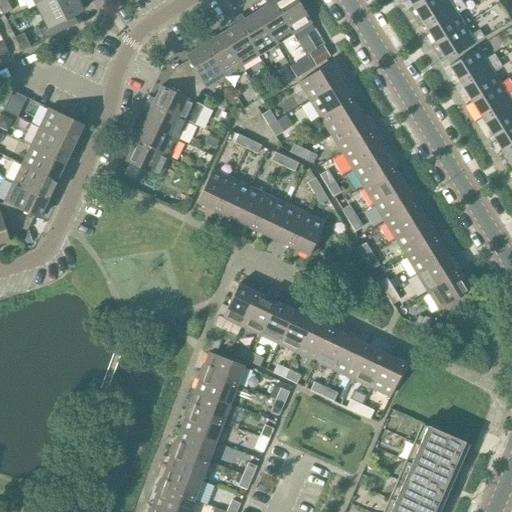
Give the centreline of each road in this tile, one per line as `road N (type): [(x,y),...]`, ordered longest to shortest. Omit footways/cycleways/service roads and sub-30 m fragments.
road 1 (tertiary): [(511,278),(349,0)]
road 2 (residential): [(0,269),(43,255),(84,179),(107,103)]
road 3 (residential): [(107,103),(141,30),(194,0)]
road 4 (residential): [(107,103),(27,70),(0,94)]
